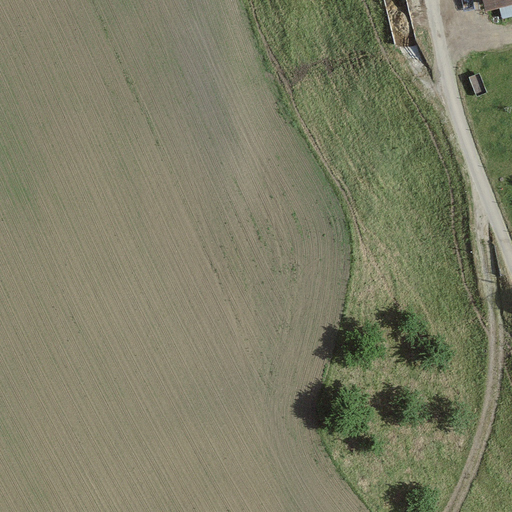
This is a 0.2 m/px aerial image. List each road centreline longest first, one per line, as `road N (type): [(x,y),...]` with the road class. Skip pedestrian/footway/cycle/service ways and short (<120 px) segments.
road 1 (track): [(483,183),(479,203),(497,317),(495,387),(452,511)]
road 2 (unclassified): [(432,0),(448,94),(511,259)]
